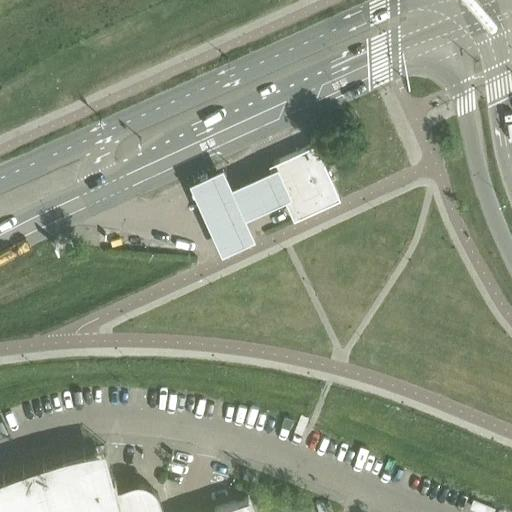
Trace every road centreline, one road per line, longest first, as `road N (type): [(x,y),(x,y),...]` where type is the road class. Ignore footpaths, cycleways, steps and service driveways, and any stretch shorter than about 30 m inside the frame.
road 1 (secondary): [(0,246),(449,29)]
road 2 (secondary): [(419,0),(226,76),(0,180)]
road 3 (unclassified): [(420,511),(250,442),(189,428),(91,421),(54,426),(0,450)]
road 4 (tertiary): [(449,29),(474,167),(511,269)]
road 5 (tertiary): [(511,147),(493,12)]
